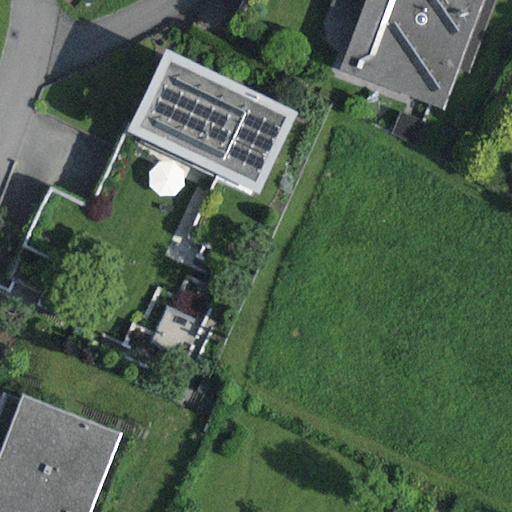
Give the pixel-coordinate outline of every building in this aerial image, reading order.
[(481,67),(499,20),(447,0),(375,0),(350,68),(449,106),(466,61),(481,67)] [(447,0),(499,20),(506,0),(447,0)] [(300,110),(163,48),(126,130),(163,146),(264,192),(300,110)] [(98,198),(63,183),(43,226),(35,241),(106,277),(163,146),(126,130),(112,167),(98,198)] [(90,511),(121,433),(13,392),(0,424),(0,511),(90,511)]
